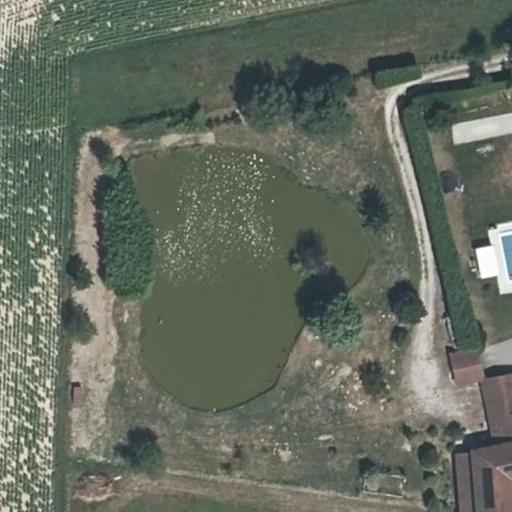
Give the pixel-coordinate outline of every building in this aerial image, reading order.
[(452,140),(511,134),(511,115),(450,121),(452,140)] [(499,293),(511,290),(511,221),(487,226),(489,244),(473,246),(478,278),(496,275),(499,293)] [(481,385),(489,418),(511,413),(511,385),(510,378),(481,385)] [(493,441),(494,448),(511,444),(511,413),(489,418),(493,441)] [(481,444),(482,450),(494,448),(493,441),(481,444)] [(472,511),(509,511),(507,482),(511,480),(511,444),(494,448),(482,450),(468,453),(472,511)] [(472,511),(468,453),(455,456),(459,511),(472,511)]
